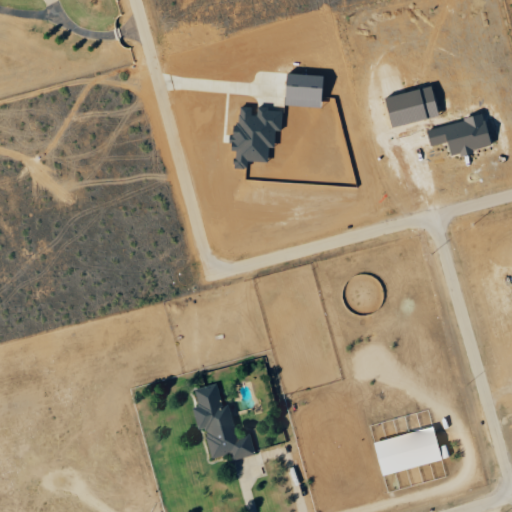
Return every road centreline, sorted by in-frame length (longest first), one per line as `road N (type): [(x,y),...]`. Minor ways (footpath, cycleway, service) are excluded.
road 1 (residential): [(208,274),(511,195)]
road 2 (residential): [(428,218),(506,483),(494,499)]
road 3 (residential): [(132,0),(208,274)]
